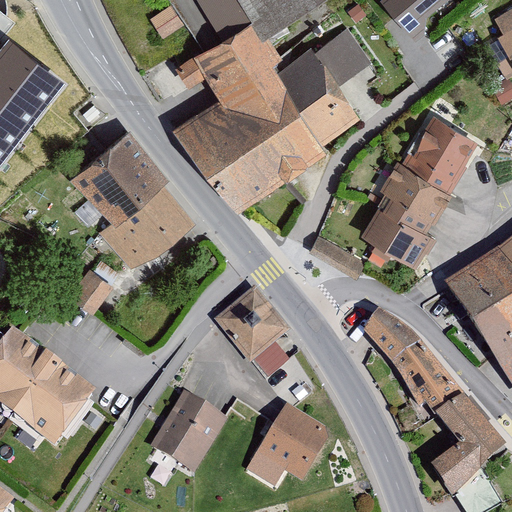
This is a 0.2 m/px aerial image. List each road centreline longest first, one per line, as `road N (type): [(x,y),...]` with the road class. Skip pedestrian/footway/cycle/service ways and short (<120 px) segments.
road 1 (residential): [(83,511),(238,243)]
road 2 (tertiary): [(71,0),(127,93),(238,243)]
road 3 (tertiary): [(288,299),(358,396),(408,511)]
road 4 (residential): [(511,443),(417,319)]
road 5 (residential): [(511,207),(441,267),(417,319)]
road 6 (residential): [(417,319),(336,288),(302,289),(288,299)]
